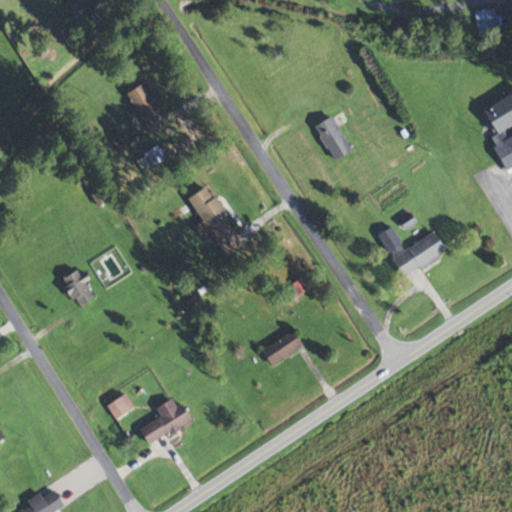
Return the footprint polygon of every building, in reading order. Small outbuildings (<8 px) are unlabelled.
[(66,0),(74,11),(91,0),(66,0)] [(474,12),(478,33),(497,29),(493,8),(474,12)] [(127,92),(149,135),(168,126),(146,83),(127,92)] [(511,94),(485,107),(498,134),(491,137),(507,171),(511,169),(511,134),(509,136),(506,128),(511,125),(511,94)] [(315,125),(333,161),(351,152),(334,116),(315,125)] [(219,243),(237,230),(206,186),(188,199),(219,243)] [(434,231),(405,249),(391,226),(378,234),(405,277),(447,251),(434,231)] [(80,276),(78,270),(62,278),(76,307),(95,298),(84,274),(80,276)] [(303,345),(292,330),(262,351),(273,367),(303,345)] [(183,404),(177,407),(172,399),(156,408),(161,417),(139,429),(148,445),(192,422),(183,404)] [(54,511),(64,505),(54,490),(44,498),(40,493),(27,503),(29,506),(19,511),(54,511)]
